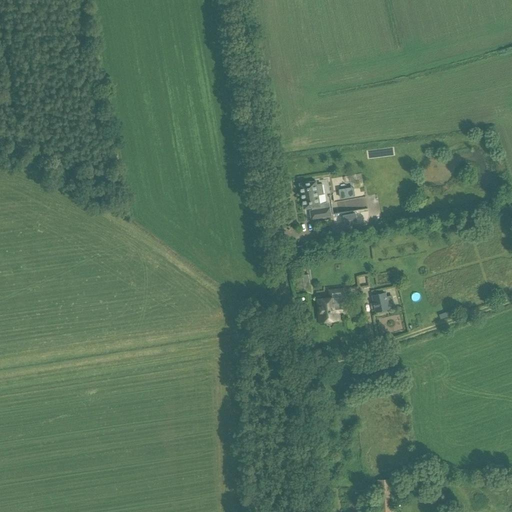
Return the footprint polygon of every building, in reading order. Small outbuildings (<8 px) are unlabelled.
[(304,209),(312,207),(313,210),(310,211),(312,218),(331,215),(329,207),(325,208),(325,203),(320,204),(318,194),(323,193),(322,185),(317,186),(316,181),(300,184),(304,209)] [(424,203),(403,204),(404,215),(425,213),(424,203)] [(461,222),(453,222),(453,232),(462,231),(461,222)] [(309,275),(297,276),(299,290),(310,288),(309,275)] [(385,293),(373,296),(376,312),(389,309),(385,293)] [(320,322),(338,320),(336,298),(317,300),(320,322)] [(377,480),(378,511),(393,511),(393,479),(377,480)]
